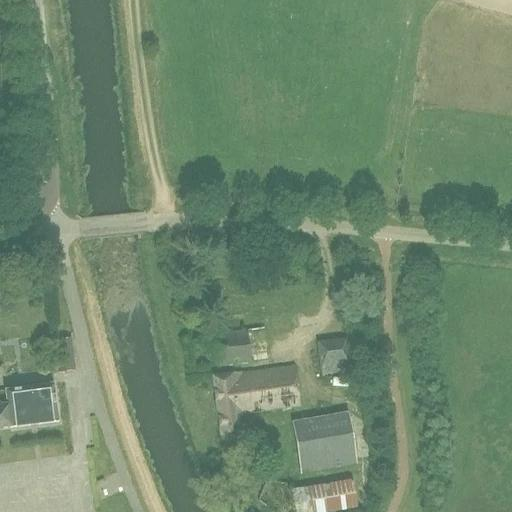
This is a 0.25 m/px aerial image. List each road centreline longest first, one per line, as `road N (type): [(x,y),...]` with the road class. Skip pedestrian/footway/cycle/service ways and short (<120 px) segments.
road 1 (unclassified): [(511,245),(321,224),(146,223)]
road 2 (residential): [(48,225),(107,430),(140,511)]
road 3 (track): [(134,0),(158,222)]
road 4 (unclassified): [(36,211),(49,184),(33,0)]
